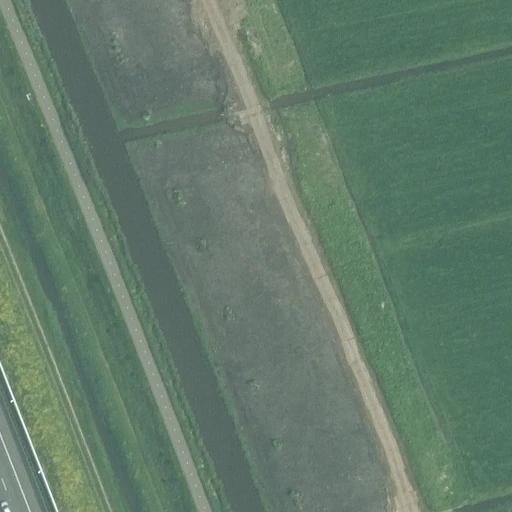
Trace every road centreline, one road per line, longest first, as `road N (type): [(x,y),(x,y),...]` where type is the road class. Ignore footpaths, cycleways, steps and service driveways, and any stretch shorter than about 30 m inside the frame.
road 1 (unknown): [(153,511),(0,126)]
road 2 (track): [(106,511),(0,238)]
